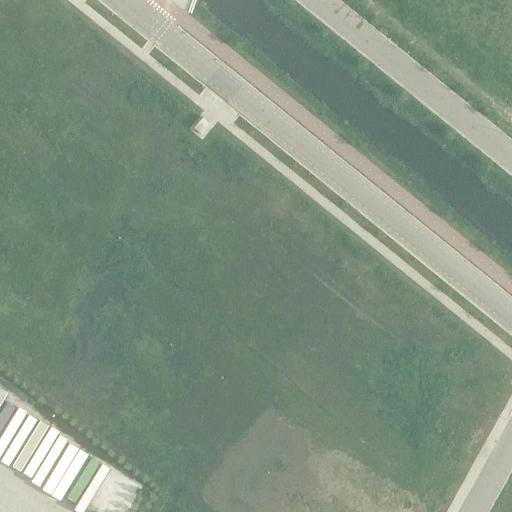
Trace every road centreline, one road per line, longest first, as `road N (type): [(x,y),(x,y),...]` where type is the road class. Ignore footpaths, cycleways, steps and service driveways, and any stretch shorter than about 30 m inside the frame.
road 1 (tertiary): [(511,318),(123,5)]
road 2 (unclassified): [(311,0),(511,162)]
